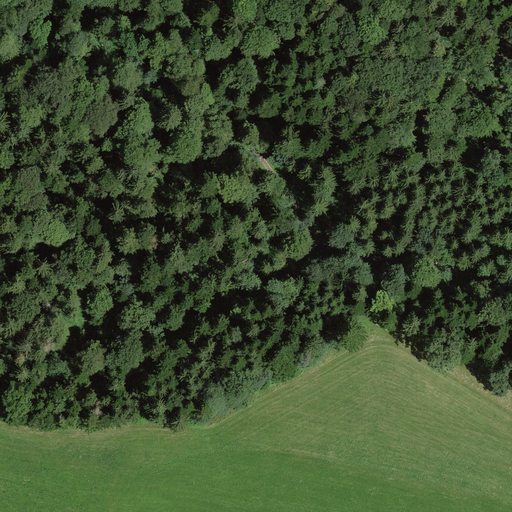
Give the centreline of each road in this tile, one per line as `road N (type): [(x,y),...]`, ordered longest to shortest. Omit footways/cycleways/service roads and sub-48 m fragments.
road 1 (track): [(114,0),(317,232)]
road 2 (track): [(511,391),(396,341),(317,232)]
road 3 (track): [(317,232),(344,251),(511,288)]
